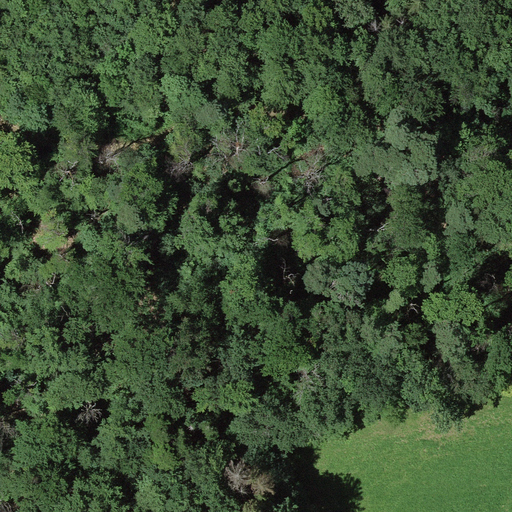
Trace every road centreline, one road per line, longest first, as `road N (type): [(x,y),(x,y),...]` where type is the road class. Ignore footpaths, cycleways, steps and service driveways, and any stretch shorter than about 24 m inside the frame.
road 1 (track): [(511,137),(234,108),(150,143),(110,149),(62,144),(0,122)]
road 2 (track): [(0,392),(112,511)]
